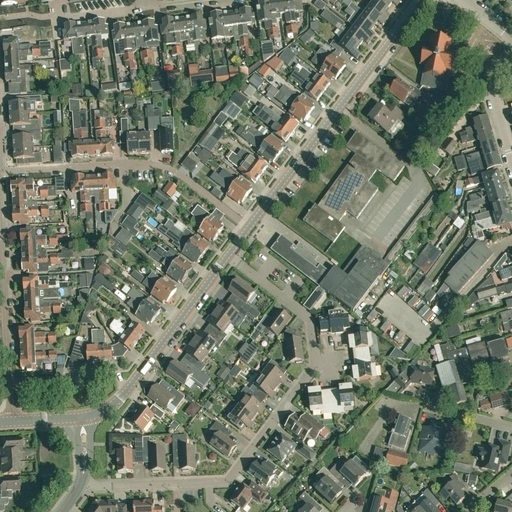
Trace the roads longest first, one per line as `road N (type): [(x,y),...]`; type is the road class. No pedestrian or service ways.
road 1 (residential): [(80,483),(227,483),(316,363),(306,314),(229,254)]
road 2 (tertiary): [(229,254),(420,0)]
road 3 (tertiary): [(81,419),(118,401),(229,254)]
road 4 (residential): [(175,172),(145,165),(1,170)]
